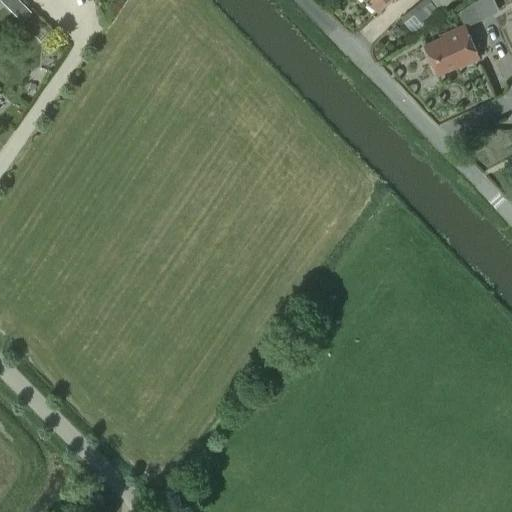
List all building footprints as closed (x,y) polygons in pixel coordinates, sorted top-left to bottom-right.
[(364,0),(377,12),(389,0),(364,0)] [(424,0),(415,8),(426,21),(438,11),(428,0),(424,0)] [(471,4),(458,12),(463,24),(464,26),(478,20),(471,4)] [(412,32),(426,21),(415,8),(401,20),(412,32)] [(456,69),(479,59),(464,26),(463,24),(441,33),(442,34),(423,43),(437,76),(456,67),(456,69)]
